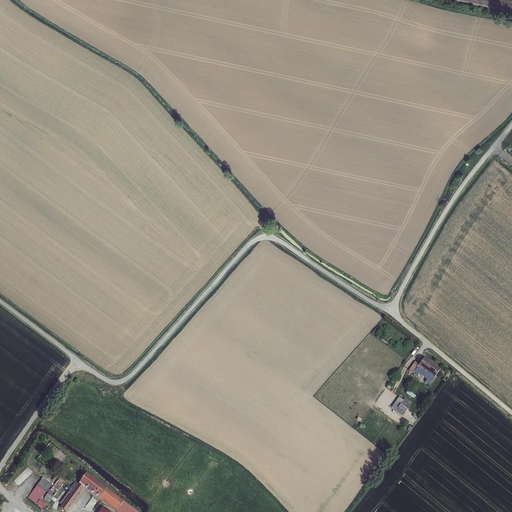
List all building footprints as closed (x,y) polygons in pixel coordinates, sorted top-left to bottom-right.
[(407,369),(411,372),(416,375),(418,372),(426,378),(424,381),(428,384),(439,369),(423,357),(418,363),(413,360),(407,369)] [(411,402),(404,397),(403,400),(398,396),(390,409),(402,417),(411,402)] [(63,464),(67,457),(61,453),(56,460),(63,464)] [(31,466),(18,480),(24,486),(37,471),(31,466)] [(136,511),(137,511),(83,470),(78,478),(83,481),(79,486),(76,491),(65,506),(64,507),(62,510),(64,511),(71,511),(88,490),(116,511),(136,511)] [(49,494),(55,498),(66,483),(61,479),(49,494)] [(41,501),(52,487),(44,480),(30,497),(40,506),(43,502),(41,501)] [(76,491),(73,489),(62,503),(65,506),(76,491)]
